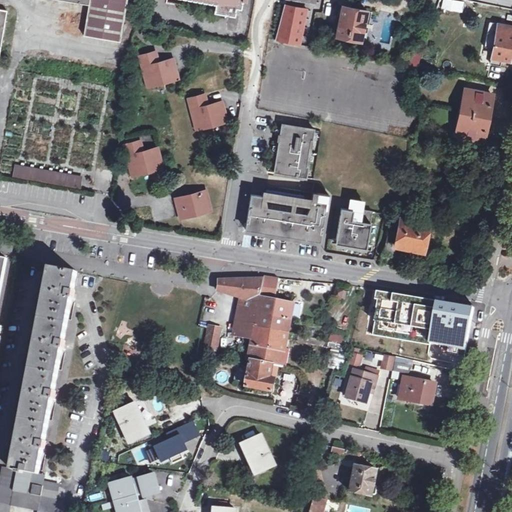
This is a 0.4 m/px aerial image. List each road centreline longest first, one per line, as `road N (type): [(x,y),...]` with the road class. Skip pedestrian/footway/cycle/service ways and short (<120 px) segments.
road 1 (residential): [(462,460),(234,407),(210,440),(182,511)]
road 2 (unclassified): [(226,249),(511,298)]
road 3 (unclassified): [(0,210),(226,249)]
road 4 (unknown): [(63,511),(91,372),(84,295)]
road 5 (residential): [(226,249),(252,91)]
road 6 (residential): [(0,439),(31,282)]
road 7 (residential): [(511,302),(486,326),(467,442)]
